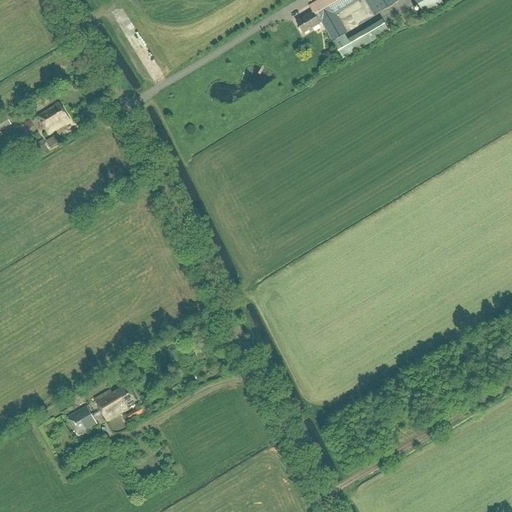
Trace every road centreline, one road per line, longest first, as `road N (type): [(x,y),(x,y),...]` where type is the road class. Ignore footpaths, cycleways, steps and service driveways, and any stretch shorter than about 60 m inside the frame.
road 1 (unclassified): [(54,0),(129,121),(327,511)]
road 2 (track): [(320,498),(511,384)]
road 3 (track): [(259,376),(218,382),(133,431)]
